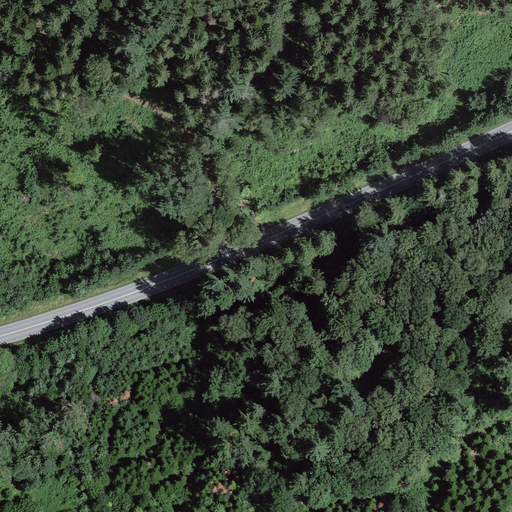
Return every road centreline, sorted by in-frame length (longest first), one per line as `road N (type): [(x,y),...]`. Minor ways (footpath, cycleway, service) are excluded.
road 1 (secondary): [(0,337),(222,263),(511,134)]
road 2 (track): [(222,263),(173,136),(73,79)]
